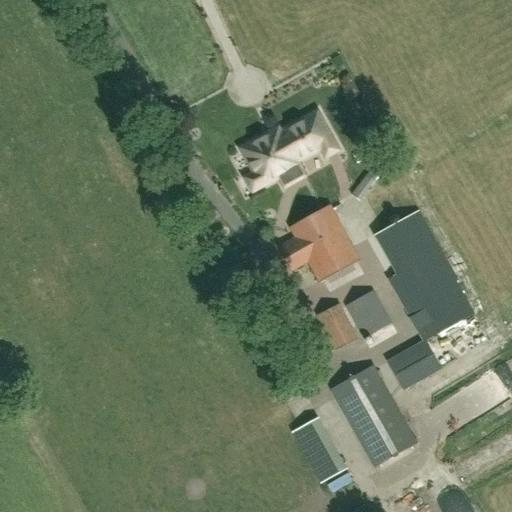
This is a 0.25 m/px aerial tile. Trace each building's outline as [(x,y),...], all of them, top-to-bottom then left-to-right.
[(341,155),(334,142),(319,113),(282,133),(279,129),(243,149),(254,169),(242,175),(251,192),(299,166),(297,161),(318,150),(325,163),(341,155)] [(378,162),(352,198),(363,206),(390,170),(378,162)] [(294,273),(310,264),(319,281),(358,260),(330,208),(291,229),(297,240),(281,248),(294,273)] [(465,342),(480,334),(471,317),(475,314),(418,212),(366,241),(421,341),(386,361),(404,394),(449,366),(471,354),(465,342)] [(370,349),(396,334),(373,292),(346,307),(370,349)] [(357,340),(339,305),(318,317),(335,351),(357,340)] [(373,366),(331,389),(374,467),(416,444),(373,366)] [(477,383),(488,410),(511,401),(511,396),(503,373),(477,383)] [(346,470),(318,418),(297,431),(325,482),(346,470)] [(365,499),(341,510),(341,511),(363,511),(370,509),(365,499)]
